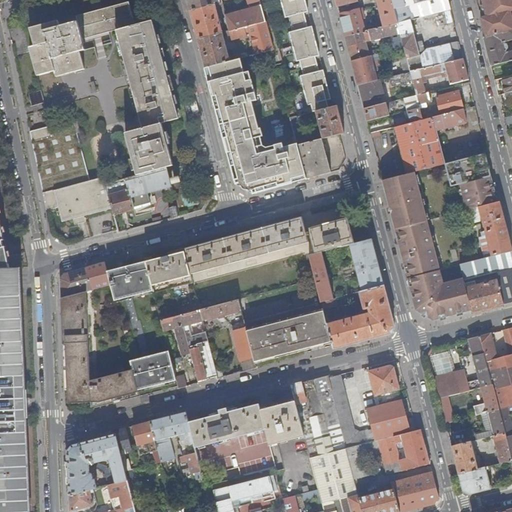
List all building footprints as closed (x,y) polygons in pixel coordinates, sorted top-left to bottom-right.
[(186,0),(189,12),(215,6),(213,0),(186,0)] [(280,0),(283,11),(282,11),(284,18),(285,18),(285,19),(288,18),(290,24),(292,33),(289,34),(288,35),(290,42),(291,42),(294,55),(293,55),(295,62),(296,62),(297,63),(300,62),(301,68),(303,77),(300,77),(301,78),(299,79),(301,85),(303,85),(306,98),(305,98),(306,105),(308,105),(308,106),(311,105),(313,113),(315,112),(328,109),(326,101),(324,94),(328,93),(323,72),(318,73),(314,57),(312,51),(317,49),(313,35),(309,36),(307,29),(303,14),(301,7),(306,6),(304,0),(280,0)] [(355,0),(334,0),(336,7),(340,6),(341,9),(349,6),(348,3),(356,1),(355,0)] [(397,24),(391,0),(376,0),(383,27),(397,24)] [(450,11),(447,0),(391,0),(397,24),(411,20),(445,12),(450,11)] [(511,0),(481,0),(484,9),(511,2),(511,0)] [(103,14),(130,7),(128,2),(116,5),(59,20),(60,26),(78,21),(79,27),(105,20),(103,14)] [(480,18),(485,37),(511,30),(511,2),(484,9),(486,17),(480,18)] [(215,6),(189,12),(196,40),(222,33),(215,9),(222,7),(221,4),(217,5),(215,6)] [(224,15),(229,31),(264,22),(260,6),(224,15)] [(166,168),(172,166),(161,123),(178,119),(152,20),(135,25),(130,7),(103,14),(105,20),(108,32),(112,31),(115,30),(118,39),(119,42),(128,75),(131,86),(140,119),(142,128),(125,132),(136,176),(166,168)] [(358,10),(339,14),(344,37),(364,32),(361,19),(358,10)] [(453,22),(450,11),(445,12),(448,24),(453,22)] [(60,26),(59,20),(30,28),(35,45),(29,46),(37,75),(52,71),(54,76),(57,75),(84,68),(79,50),(85,49),(82,38),(79,27),(78,21),(60,26)] [(82,38),(108,32),(105,20),(79,27),(82,38)] [(400,34),(403,48),(406,57),(406,60),(419,56),(416,44),(414,33),(410,34),(409,31),(413,31),(411,20),(397,24),(400,34)] [(222,33),(196,40),(204,68),(212,65),(229,61),(223,37),(227,36),(228,40),(231,40),(232,42),(247,38),(245,33),(250,32),(256,54),(272,50),(264,22),(229,31),(222,33)] [(364,32),(344,37),(351,61),(378,54),(377,50),(368,52),(365,42),(371,41),(371,42),(400,34),(397,24),(383,27),(364,32)] [(490,65),(504,62),(511,59),(511,50),(508,52),(506,42),(511,39),(511,30),(485,37),(483,38),(490,65)] [(423,69),(463,59),(458,42),(427,50),(425,52),(419,56),(423,69)] [(416,44),(419,56),(425,52),(422,43),(416,44)] [(378,54),(351,61),(357,85),(378,80),(383,79),(382,76),(376,77),(374,73),(373,69),(376,68),(378,68),(376,61),(380,61),(378,54)] [(409,72),(423,69),(419,56),(406,60),(409,72)] [(406,60),(406,57),(400,58),(404,73),(409,72),(406,60)] [(216,79),(208,81),(213,101),(217,100),(219,109),(227,107),(229,114),(224,116),(222,118),(227,138),(235,136),(238,148),(234,149),(232,151),(231,152),(239,184),(246,182),(248,190),(254,188),(263,186),(272,184),(277,182),(275,175),(288,172),(290,179),(305,175),(297,145),(297,144),(283,148),(282,143),(275,145),(276,150),(259,154),(255,137),(262,136),(260,128),(257,128),(254,115),(252,115),(251,112),(249,110),(246,110),(244,110),(242,103),(256,100),(250,79),(245,81),(242,70),(239,59),(229,61),(212,65),(216,79)] [(412,82),(415,96),(425,93),(422,84),(421,80),(425,79),(441,74),(446,73),(447,77),(449,85),(468,80),(463,59),(423,69),(409,72),(412,82)] [(490,65),(492,75),(506,71),(504,62),(490,65)] [(212,65),(204,68),(208,81),(216,79),(212,65)] [(247,69),(242,70),(245,81),(250,79),(247,69)] [(404,73),(383,79),(384,82),(387,81),(389,86),(398,84),(398,86),(412,82),(409,72),(404,73)] [(505,93),(511,91),(511,78),(502,81),(505,93)] [(378,80),(357,85),(363,109),(378,106),(375,97),(383,95),(378,80)] [(44,101),(41,89),(28,92),(31,105),(44,101)] [(436,98),(440,115),(463,110),(458,92),(436,98)] [(415,96),(417,104),(430,101),(428,93),(425,93),(415,96)] [(404,99),(407,111),(418,108),(417,104),(415,96),(404,99)] [(378,106),(363,109),(366,121),(389,116),(387,109),(396,106),(395,101),(378,106)] [(344,133),(337,106),(328,109),(315,112),(318,122),(316,123),(317,129),(320,129),(322,139),(344,133)] [(401,118),(368,127),(369,133),(393,127),(422,120),(418,108),(407,111),(409,119),(404,119),(401,118)] [(422,120),(393,127),(406,175),(413,173),(444,164),(436,131),(466,124),(463,110),(440,115),(422,120)] [(511,116),(503,119),(505,126),(511,124),(511,116)] [(297,145),(303,144),(297,117),(294,118),(290,119),(297,144),(297,145)] [(49,203),(50,208),(58,206),(62,221),(72,218),(83,215),(112,208),(106,184),(105,184),(103,176),(89,180),(76,132),(73,119),(38,128),(33,129),(36,139),(31,140),(43,194),(45,203),(49,203)] [(305,175),(306,179),(330,172),(322,139),(303,144),(297,145),(305,175)] [(458,161),(484,154),(483,152),(457,159),(458,161)] [(458,161),(444,164),(450,186),(459,184),(490,177),(484,154),(458,161)] [(112,208),(114,215),(150,205),(147,193),(163,189),(171,187),(166,168),(136,176),(106,184),(112,208)] [(406,175),(382,181),(397,238),(402,258),(410,256),(411,261),(403,263),(415,310),(433,320),(471,311),(464,284),(464,281),(463,278),(442,283),(413,173),(406,175)] [(291,183),(306,179),(305,175),(290,179),(291,183)] [(478,208),(497,203),(490,177),(459,184),(466,211),(478,208)] [(491,257),(511,251),(499,202),(497,203),(478,208),(484,231),(480,232),(481,237),(485,236),(491,257)] [(169,208),(171,218),(179,216),(176,206),(169,208)] [(83,215),(72,218),(74,224),(85,221),(83,215)] [(309,235),(308,232),(306,233),(301,217),(185,249),(191,274),(308,242),(306,235),(309,235)] [(0,269),(10,267),(0,218),(0,269)] [(349,245),(353,244),(347,218),(307,229),(308,232),(309,235),(311,242),(314,255),(321,253),(349,245)] [(484,258),(491,257),(485,236),(481,237),(479,238),(484,258)] [(361,291),(383,286),(371,239),(353,244),(349,245),(360,288),(361,291)] [(191,274),(185,249),(183,249),(184,252),(146,262),(153,291),(154,293),(194,283),(191,274)] [(457,260),(454,250),(449,251),(452,262),(457,260)] [(459,264),(463,278),(464,281),(474,279),(495,273),(511,268),(511,251),(491,257),(484,258),(459,264)] [(333,299),(321,253),(314,255),(309,256),(321,302),(333,299)] [(60,279),(61,299),(64,298),(68,403),(99,402),(138,392),(138,390),(132,369),(90,380),(87,292),(111,285),(107,272),(105,262),(65,273),(60,279)] [(146,262),(107,272),(111,285),(115,300),(117,300),(117,299),(151,291),(153,291),(146,262)] [(0,511),(30,511),(27,417),(28,417),(27,410),(28,410),(28,398),(27,398),(26,391),(26,390),(22,268),(10,267),(0,269),(0,511)] [(471,311),(472,313),(511,302),(511,268),(495,273),(497,281),(476,286),(475,281),(464,284),(471,311)] [(332,343),(333,348),(390,333),(394,326),(383,286),(361,291),(359,292),(363,308),(364,309),(367,308),(369,313),(327,323),(331,341),(332,343)] [(333,299),(321,302),(323,308),(335,304),(334,298),(333,299)] [(200,310),(203,320),(240,310),(237,300),(200,310)] [(245,329),(246,332),(324,312),(323,309),(245,329)] [(189,349),(198,381),(217,376),(215,370),(207,339),(205,331),(191,335),(188,324),(203,320),(200,310),(181,315),(189,349)] [(246,332),(253,358),(253,361),(298,349),(331,341),(327,323),(324,312),(246,332)] [(182,351),(189,349),(181,315),(161,320),(164,331),(179,327),(181,335),(178,336),(182,351)] [(232,330),(241,361),(253,358),(246,332),(245,329),(243,322),(232,326),(233,330),(232,330)] [(498,409),(506,407),(511,405),(511,327),(501,331),(502,333),(503,333),(506,332),(507,338),(504,338),(509,356),(500,358),(499,355),(496,356),(490,333),(479,336),(492,385),(498,409)] [(481,388),(492,385),(479,336),(468,339),(479,381),(481,388)] [(299,351),(332,343),(331,341),(298,349),(299,351)] [(253,361),(254,363),(299,351),(298,349),(253,361)] [(138,390),(176,380),(175,376),(169,351),(130,361),(132,369),(138,390)] [(241,361),(243,372),(256,369),(254,363),(253,361),(253,358),(241,361)] [(409,432),(401,399),(399,399),(397,390),(399,389),(393,367),(390,366),(368,371),(374,395),(376,395),(379,405),(366,408),(372,432),(373,431),(375,441),(393,436),(400,434),(409,432)] [(433,378),(438,399),(448,396),(481,388),(479,381),(468,384),(465,370),(433,378)] [(339,374),(327,378),(346,448),(368,442),(365,431),(358,432),(353,429),(339,374)] [(176,380),(178,389),(186,387),(183,375),(175,376),(176,380)] [(327,378),(327,375),(291,385),(295,400),(304,438),(310,458),(346,448),(327,378)] [(487,412),(498,409),(492,385),(481,388),(487,412)] [(438,399),(445,424),(454,421),(448,396),(438,399)] [(304,438),(295,400),(259,409),(265,431),(269,447),(304,438)] [(259,409),(258,404),(227,412),(225,408),(218,410),(219,414),(188,422),(193,443),(195,449),(265,431),(259,409)] [(511,462),(511,426),(511,427),(506,407),(498,409),(504,432),(511,460),(511,462)] [(504,432),(498,409),(487,412),(492,429),(485,431),(475,434),(477,440),(492,436),(504,432)] [(188,422),(185,412),(150,421),(160,461),(174,458),(170,439),(172,439),(171,436),(179,434),(180,438),(184,438),(186,445),(193,443),(188,422)] [(492,429),(487,412),(481,414),(485,431),(492,429)] [(160,461),(150,421),(134,426),(141,454),(153,451),(156,462),(160,461)] [(132,450),(126,428),(115,430),(116,433),(124,464),(130,463),(127,451),(132,450)] [(401,471),(429,464),(420,429),(409,432),(411,438),(409,438),(409,435),(401,438),(402,440),(406,458),(403,459),(402,452),(397,453),(394,442),(393,436),(375,441),(368,442),(346,448),(355,484),(360,483),(365,482),(364,476),(368,475),(366,465),(364,465),(362,457),(380,453),(383,465),(386,464),(399,461),(401,470),(401,471)] [(499,463),(511,460),(504,432),(492,436),(499,463)] [(124,464),(116,433),(80,442),(82,454),(85,453),(86,459),(91,458),(92,464),(110,459),(116,483),(128,480),(125,469),(124,464)] [(401,438),(400,434),(393,436),(394,442),(402,440),(401,438)] [(69,494),(93,488),(97,488),(94,479),(92,479),(91,474),(91,473),(89,473),(89,464),(92,464),(91,458),(86,459),(85,453),(82,454),(80,442),(72,445),(67,451),(68,471),(69,494)] [(451,447),(458,474),(477,469),(470,442),(451,447)] [(324,511),(323,511),(336,511),(350,508),(350,511),(361,511),(358,497),(356,490),(355,484),(346,448),(310,458),(318,490),(319,494),(322,505),(324,511)] [(195,473),(197,480),(203,478),(196,452),(185,455),(187,460),(190,474),(195,473)] [(388,473),(401,470),(399,461),(386,464),(388,473)] [(468,495),(490,489),(485,470),(488,469),(487,466),(477,469),(458,474),(462,491),(468,495)] [(358,497),(361,511),(400,511),(434,503),(438,497),(432,472),(382,485),(384,490),(358,497)] [(273,489),(269,475),(212,490),(217,511),(234,511),(231,501),(273,489)] [(105,511),(135,511),(128,480),(116,483),(107,485),(113,510),(105,511)] [(69,494),(69,511),(92,506),(93,504),(90,493),(94,492),(93,488),(69,494)] [(302,498),(319,494),(318,490),(309,492),(304,493),(299,495),(300,497),(302,496),(302,498)] [(283,499),(284,504),(286,511),(297,511),(293,496),(283,499)]
